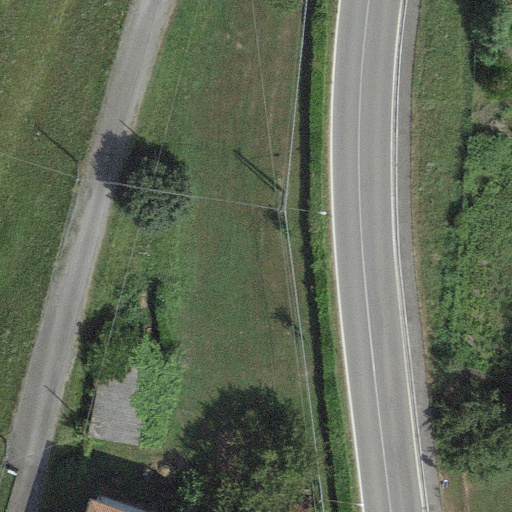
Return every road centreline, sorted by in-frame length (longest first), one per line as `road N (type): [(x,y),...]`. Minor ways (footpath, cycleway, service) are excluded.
road 1 (unclassified): [(15,511),(166,0)]
road 2 (secondary): [(373,0),(365,103),(372,311),(400,511)]
